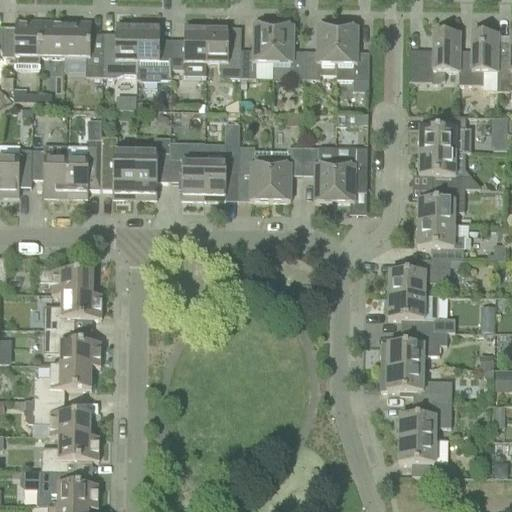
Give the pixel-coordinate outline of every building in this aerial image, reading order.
[(39,62),(39,26),(14,26),(14,33),(13,69),(37,69),(38,62),(39,62)] [(64,63),(64,27),(39,26),(39,62),(64,63)] [(90,44),(90,27),(64,27),(64,63),(84,63),(84,82),(101,83),(102,44),(90,44)] [(136,68),(137,28),(115,28),(114,45),(102,44),(101,83),(115,83),(122,80),(135,80),(135,68),(136,68)] [(159,46),(159,29),(137,28),(136,68),(135,68),(135,80),(136,80),(136,85),(157,86),(157,83),(170,84),(170,75),(171,46),(159,46)] [(205,69),(205,30),(184,29),(183,46),(171,46),(170,75),(183,75),(183,68),(205,69)] [(227,51),(228,30),(205,30),(205,69),(217,69),(217,76),(219,79),(219,84),(239,84),(239,52),(227,51)] [(271,85),(272,31),(252,30),(252,56),(240,56),(240,52),(239,52),(239,84),(271,85)] [(292,57),(292,31),(272,31),(271,85),(303,85),(304,57),(292,57)] [(13,69),(14,33),(0,32),(0,57),(1,58),(1,62),(13,62),(13,69)] [(335,81),(336,32),(316,32),(316,57),(304,57),(303,85),(319,86),(319,81),(335,81)] [(356,58),(356,32),(336,32),(335,81),(336,81),(336,70),(352,70),(352,86),(368,86),(368,58),(356,58)] [(458,78),(458,38),(432,38),(432,64),(408,63),(407,88),(430,88),(430,90),(436,90),(443,86),(443,78),(457,78),(457,90),(457,78),(458,78)] [(458,64),(459,38),(458,38),(458,78),(457,78),(457,90),(481,91),(482,79),(496,79),(496,78),(497,39),(471,38),(470,65),(458,64)] [(497,65),(497,39),(496,78),(496,79),(496,97),(508,97),(511,95),(511,39),(509,39),(508,65),(497,65)] [(25,98),(25,95),(13,94),(12,107),(38,108),(38,99),(25,98)] [(50,108),(50,99),(38,99),(38,108),(50,108)] [(136,114),(147,114),(147,106),(136,106),(136,114)] [(21,114),(21,122),(32,123),(32,114),(21,114)] [(366,131),(366,120),(334,120),(334,131),(366,131)] [(464,134),(465,122),(439,122),(438,134),(419,134),(418,158),(464,159),(469,159),(470,134),(464,134)] [(203,167),(202,205),(224,206),(225,180),(237,180),(238,152),(238,130),(224,130),(223,151),(223,152),(225,152),(225,167),(203,167)] [(168,188),(169,149),(169,142),(152,142),(152,156),(135,155),(134,165),(133,204),(156,205),(156,188),(168,188)] [(112,204),(133,204),(134,165),(135,155),(116,155),(116,143),(100,143),(100,146),(100,195),(112,196),(112,204)] [(65,164),(64,203),(87,203),(87,195),(100,195),(100,146),(87,146),(87,151),(65,151),(65,164)] [(169,149),(168,188),(181,188),(180,205),(202,205),(203,167),(203,150),(203,149),(187,149),(169,149)] [(253,157),(253,153),(238,152),(237,180),(250,181),(249,206),(269,207),(270,157),(253,157)] [(301,182),(302,154),(286,153),(286,158),(270,157),(269,207),(289,207),(290,181),(301,182)] [(317,157),(317,154),(302,154),(301,182),(314,182),(313,208),(333,208),(334,157),(317,157)] [(334,157),(333,208),(349,208),(353,208),(353,198),(365,199),(366,183),(366,154),(334,154),(334,157)] [(0,201),(18,202),(18,193),(30,193),(30,185),(31,156),(18,156),(18,163),(0,162),(0,201)] [(43,164),(43,156),(31,156),(30,185),(43,186),(43,202),(64,203),(65,164),(43,164)] [(463,182),(464,159),(418,158),(418,182),(438,182),(437,194),(463,195),(479,195),(479,194),(468,182),(463,182)] [(463,218),(463,195),(437,194),(437,206),(417,206),(417,230),(453,230),(453,218),(463,218)] [(453,231),(453,230),(417,230),(416,254),(436,254),(436,266),(462,266),(462,244),(467,244),(467,231),(453,231)] [(496,231),(496,246),(504,246),(505,231),(496,231)] [(462,266),(436,266),(412,265),(412,278),(388,277),(387,301),(437,302),(423,301),(424,288),(438,288),(438,284),(448,284),(448,273),(462,274),(462,266)] [(92,300),(92,277),(35,276),(35,288),(51,288),(50,300),(101,301),(101,300),(92,300)] [(100,325),(101,301),(50,300),(50,301),(59,301),(59,312),(42,312),(42,336),(69,336),(69,324),(100,325)] [(387,301),(387,325),(400,325),(407,325),(407,338),(433,338),(446,338),(453,338),(454,325),(437,325),(437,302),(387,301)] [(480,325),(479,337),(493,338),(494,325),(480,325)] [(69,347),(69,336),(42,336),(42,359),(59,359),(59,369),(48,369),(48,371),(90,373),(99,373),(100,348),(69,347)] [(381,349),(380,373),(422,374),(422,361),(438,361),(438,351),(445,351),(446,338),(433,338),(407,338),(406,349),(399,349),(381,349)] [(491,375),(491,360),(478,360),(478,374),(491,375)] [(90,396),(90,373),(48,371),(48,383),(33,382),(32,406),(59,407),(59,395),(90,396)] [(380,373),(380,397),(398,397),(419,398),(419,410),(450,410),(450,387),(422,387),(422,374),(380,373)] [(511,396),(511,376),(494,377),(494,397),(511,396)] [(58,419),(59,407),(32,406),(32,407),(24,406),(24,426),(27,430),(48,431),(48,442),(57,442),(98,443),(98,442),(89,442),(90,419),(58,419)] [(449,433),(450,410),(419,410),(418,422),(398,421),(398,445),(434,446),(434,433),(449,433)] [(503,421),(503,411),(494,411),(494,421),(503,421)] [(97,467),(98,443),(57,442),(57,455),(41,454),(40,477),(66,478),(66,466),(97,467)] [(434,447),(434,446),(398,445),(398,469),(418,470),(417,482),(444,482),(444,470),(446,470),(446,447),(434,447)] [(505,481),(505,469),(493,469),(493,481),(505,481)] [(66,490),(66,478),(40,477),(40,478),(21,478),(21,482),(19,482),(19,491),(23,495),(35,496),(35,511),(96,511),(97,490),(66,490)]
